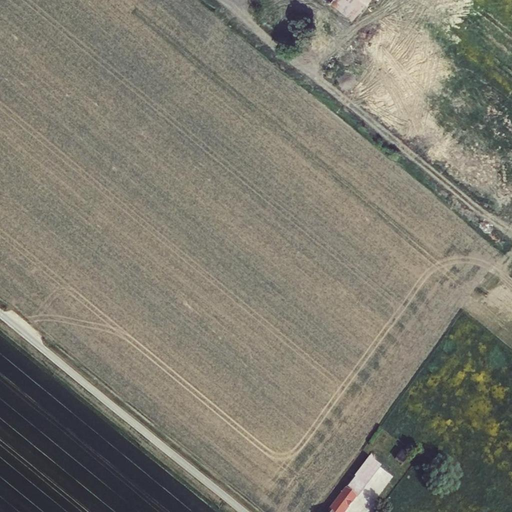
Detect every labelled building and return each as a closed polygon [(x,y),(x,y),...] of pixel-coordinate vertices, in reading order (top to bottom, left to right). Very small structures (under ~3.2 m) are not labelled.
[(364,0),(331,0),(351,16),(364,0)] [(425,122),(419,134),(427,138),(433,125),(425,122)] [(402,446),(396,454),(404,461),(410,453),(402,446)] [(370,453),(355,473),(366,482),(381,463),(370,453)] [(342,511),(366,482),(355,473),(352,470),(326,503),(330,506),(324,511),(342,511)]
